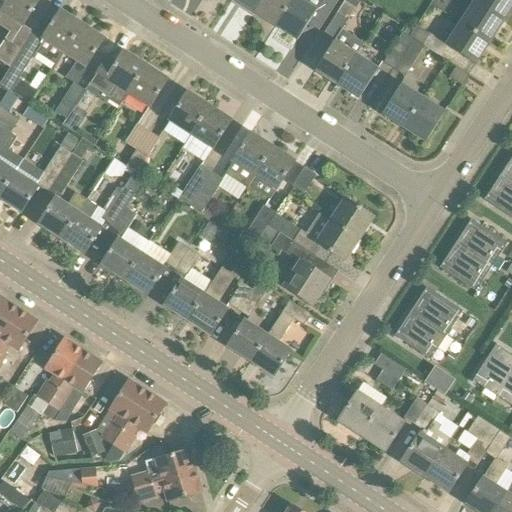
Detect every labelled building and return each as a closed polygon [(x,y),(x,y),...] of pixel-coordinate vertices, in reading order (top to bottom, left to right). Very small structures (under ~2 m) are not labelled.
[(0,0),(0,13),(0,14),(9,0),(0,0)] [(9,0),(0,14),(22,28),(25,23),(40,0),(9,0)] [(234,0),(255,13),(263,0),(234,0)] [(263,0),(255,13),(276,27),(293,0),(263,0)] [(301,0),(293,0),(276,27),(298,41),(308,26),(317,10),(301,0)] [(323,0),(321,5),(317,10),(308,26),(318,33),(331,13),(339,0),(323,0)] [(434,0),(431,5),(441,11),(444,13),(450,2),(447,0),(434,0)] [(511,10),(511,0),(475,0),(474,2),(504,22),(511,10)] [(357,9),(346,2),(337,14),(349,22),(357,9)] [(474,2),(460,24),(490,43),(504,22),(474,2)] [(22,50),(11,68),(2,83),(14,90),(37,55),(56,67),(65,54),(83,25),(61,11),(45,36),(35,30),(22,50)] [(476,65),(490,43),(460,24),(446,45),(476,65)] [(66,79),(74,84),(75,85),(76,84),(105,39),(83,25),(65,54),(77,62),(66,79)] [(409,39),(413,43),(424,50),(427,51),(435,38),(417,26),(409,39)] [(402,35),(382,65),(394,73),(413,43),(409,39),(402,35)] [(0,47),(0,61),(11,68),(22,50),(5,39),(0,47)] [(337,86),(357,55),(335,41),(316,72),(337,86)] [(405,80),(424,50),(413,43),(394,73),(405,80)] [(121,106),(128,95),(147,66),(125,52),(115,67),(105,61),(87,89),(108,103),(110,99),(121,106)] [(357,55),(337,86),(359,100),(379,69),(357,55)] [(169,80),(147,66),(128,95),(150,109),(169,80)] [(470,76),(457,68),(450,78),(463,87),(470,76)] [(75,85),(74,84),(55,113),(66,121),(74,109),(86,91),(76,84),(75,85)] [(383,115),(404,129),(424,98),(402,84),(383,115)] [(7,92),(0,103),(0,107),(9,114),(18,99),(7,92)] [(192,135),(210,107),(188,93),(170,121),(192,135)] [(446,112),(424,98),(404,129),(426,143),(446,112)] [(38,112),(30,107),(23,117),(32,122),(38,112)] [(210,107),(192,135),(214,150),(232,121),(210,107)] [(0,127),(8,114),(0,108),(0,127)] [(84,115),(74,109),(66,121),(76,127),(84,115)] [(0,127),(0,196),(16,172),(24,160),(9,151),(19,135),(12,131),(18,121),(8,114),(0,127)] [(138,149),(150,130),(140,124),(128,142),(138,149)] [(150,130),(138,149),(127,166),(135,171),(143,176),(154,159),(148,155),(160,137),(150,130)] [(62,144),(60,147),(70,154),(72,151),(79,141),(69,134),(62,144)] [(255,176),(273,148),(252,134),(233,162),(234,163),(227,173),(249,186),(255,176)] [(24,160),(16,172),(0,196),(0,198),(21,212),(20,213),(22,214),(38,188),(47,194),(72,155),(70,154),(60,147),(44,173),(24,160)] [(273,148),(255,176),(277,190),(295,162),(273,148)] [(72,155),(47,194),(56,199),(57,198),(58,199),(83,162),(80,160),(78,158),(72,155)] [(185,185),(198,167),(184,157),(171,175),(185,185)] [(107,173),(122,178),(126,165),(111,160),(107,173)] [(500,176),(511,183),(511,163),(503,177),(500,175),(500,176)] [(192,206),(215,171),(204,164),(182,199),(192,206)] [(305,168),(294,185),(306,192),(317,175),(305,168)] [(225,177),(215,171),(192,206),(202,212),(225,177)] [(101,220),(114,228),(127,209),(144,181),(134,174),(123,192),(118,189),(104,210),(106,211),(101,220)] [(511,183),(500,176),(502,178),(488,200),(485,198),(484,200),(511,217),(511,183)] [(69,206),(58,199),(57,198),(56,199),(39,225),(41,226),(41,225),(63,239),(88,200),(77,192),(69,206)] [(103,227),(91,220),(99,207),(88,200),(63,239),(84,253),(84,254),(85,255),(103,227)] [(331,221),(360,240),(374,218),(345,200),(331,221)] [(267,226),(275,214),(264,207),(245,233),(258,242),(267,226)] [(137,215),(127,209),(114,228),(124,235),(137,215)] [(275,214),(267,226),(280,234),(294,243),(301,231),(275,214)] [(319,214),(306,234),(308,235),(306,237),(323,247),(346,262),(360,240),(331,221),(319,214)] [(455,244),(493,269),(494,268),(491,267),(506,244),(508,246),(509,245),(471,220),(470,221),(473,223),(458,245),(456,243),(455,244)] [(132,231),(133,232),(143,238),(148,230),(137,223),(132,231)] [(212,240),(219,230),(208,223),(201,234),(200,236),(211,242),(212,240)] [(294,243),(280,234),(270,249),(280,255),(282,252),(301,264),(286,287),(313,305),(325,285),(329,288),(332,283),(309,268),(316,257),(294,243)] [(142,254),(119,239),(102,266),(103,267),(104,266),(125,280),(142,254)] [(165,263),(176,270),(191,247),(180,240),(169,258),(165,263)] [(493,269),(455,244),(458,246),(443,268),(440,267),(439,268),(478,293),(478,292),(476,290),(490,268),(493,269)] [(201,254),(191,247),(176,270),(186,277),(190,272),(201,254)] [(148,296),(153,288),(164,269),(142,254),(125,280),(147,294),(147,295),(148,296)] [(224,266),(205,295),(189,321),(210,335),(210,336),(211,337),(229,310),(217,303),(236,273),(224,266)] [(259,279),(253,288),(240,310),(252,317),(270,287),(259,279)] [(205,295),(183,281),(170,299),(165,307),(166,308),(167,307),(189,321),(205,295)] [(229,303),(240,310),(253,288),(243,282),(229,303)] [(410,312),(449,337),(449,336),(446,335),(461,312),(464,314),(464,313),(426,288),(426,289),(428,291),(413,313),(411,311),(410,312)] [(0,340),(19,310),(1,298),(0,299),(0,340)] [(268,335),(251,362),(273,376),(273,377),(274,377),(291,351),(279,343),(294,319),(303,325),(310,314),(290,301),(268,335)] [(19,310),(0,340),(0,404),(2,402),(12,387),(0,379),(0,364),(7,354),(4,352),(9,344),(19,351),(38,322),(19,310)] [(449,337),(410,312),(413,314),(398,336),(395,335),(395,336),(433,361),(433,360),(431,358),(446,336),(448,337),(449,337)] [(230,348),(251,362),(268,335),(244,321),(228,348),(229,348),(230,348)] [(36,394),(29,406),(40,414),(43,415),(43,414),(84,352),(65,340),(46,369),(53,373),(38,396),(36,394)] [(499,396),(511,375),(511,357),(497,348),(496,347),(475,381),(499,396)] [(84,352),(43,414),(55,422),(61,413),(77,388),(84,393),(102,364),(84,352)] [(384,369),(377,380),(393,390),(407,369),(383,353),(376,364),(384,369)] [(450,354),(446,359),(453,363),(456,358),(450,354)] [(426,382),(428,383),(445,395),(456,379),(436,366),(426,382)] [(511,375),(499,396),(511,404),(511,375)] [(102,439),(113,446),(148,393),(129,381),(111,410),(121,416),(116,424),(113,423),(102,439)] [(2,402),(16,412),(26,397),(12,387),(2,402)] [(148,393),(113,446),(125,453),(136,437),(133,435),(138,427),(148,434),(166,405),(148,393)] [(340,421),(363,436),(381,409),(358,393),(340,421)] [(405,418),(416,425),(429,405),(418,398),(405,418)] [(438,411),(429,405),(416,425),(425,431),(422,436),(420,435),(402,462),(426,477),(444,450),(450,440),(435,429),(439,423),(433,419),(438,411)] [(40,414),(29,406),(12,432),(23,439),(40,414)] [(404,424),(381,409),(363,436),(386,452),(404,424)] [(479,439),(463,463),(467,465),(475,470),(486,453),(500,431),(478,417),(469,432),(479,439)] [(50,433),(55,458),(80,453),(75,429),(50,433)] [(97,430),(83,436),(91,458),(105,452),(97,430)] [(511,438),(500,431),(486,453),(496,460),(497,459),(511,438)] [(119,463),(125,453),(113,446),(108,455),(105,461),(110,464),(119,463)] [(449,493),(467,465),(463,463),(444,450),(426,477),(449,493)] [(150,471),(131,477),(135,490),(195,472),(189,451),(148,463),(150,471)] [(508,466),(497,459),(496,460),(484,478),(483,478),(467,504),(478,511),(495,511),(507,494),(495,486),(508,466)] [(50,471),(47,478),(62,481),(72,483),(89,487),(99,489),(97,467),(50,471)] [(195,472),(135,490),(139,503),(158,497),(157,494),(166,492),(169,503),(202,493),(195,472)] [(64,500),(72,483),(62,481),(47,478),(41,489),(64,500)] [(0,488),(0,495),(23,511),(30,501),(4,482),(0,488)] [(511,511),(511,486),(507,494),(495,511),(511,511)] [(56,511),(62,503),(43,491),(37,501),(52,511),(56,511)]
